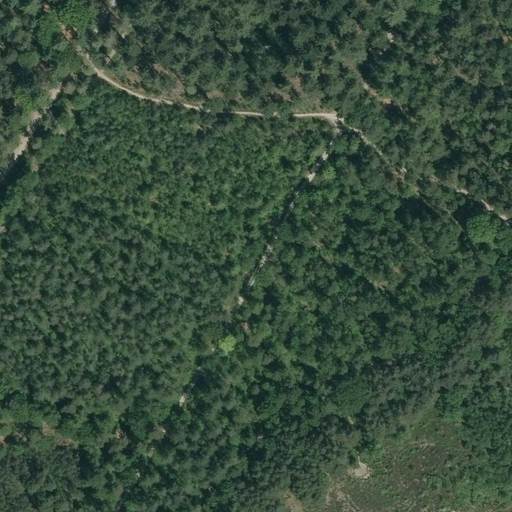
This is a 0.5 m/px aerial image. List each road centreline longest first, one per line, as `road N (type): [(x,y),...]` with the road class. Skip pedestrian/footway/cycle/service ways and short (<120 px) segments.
road 1 (track): [(336,123),(106,511)]
road 2 (unknown): [(0,250),(155,0)]
road 3 (track): [(336,123),(194,109),(126,92),(69,59)]
road 4 (track): [(404,0),(336,123)]
road 5 (track): [(0,170),(69,59)]
